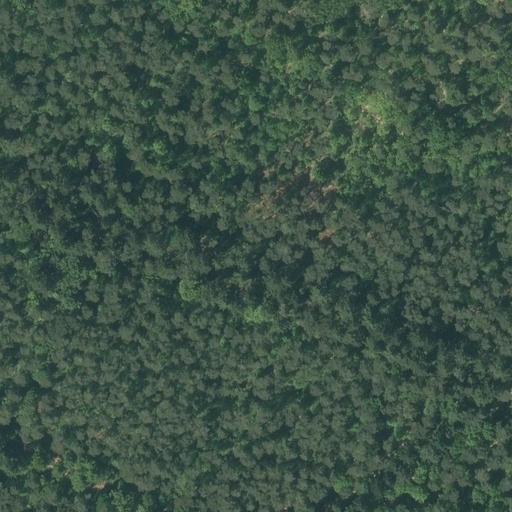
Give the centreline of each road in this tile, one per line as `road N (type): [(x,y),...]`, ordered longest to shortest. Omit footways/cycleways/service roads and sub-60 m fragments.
road 1 (track): [(0,447),(87,249),(285,320),(313,339)]
road 2 (track): [(188,0),(511,167)]
road 3 (track): [(240,511),(10,423)]
road 4 (track): [(376,511),(511,388)]
road 5 (track): [(0,454),(134,511)]
